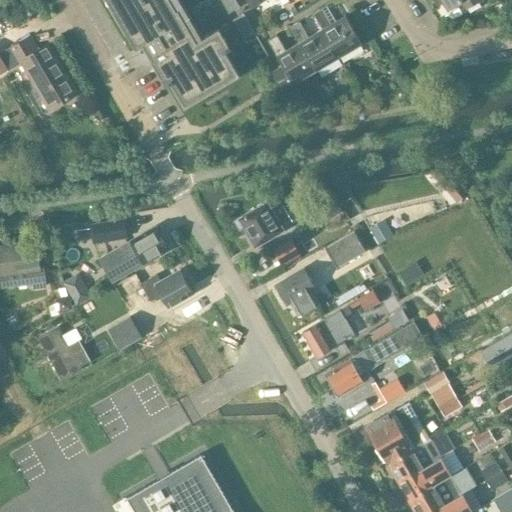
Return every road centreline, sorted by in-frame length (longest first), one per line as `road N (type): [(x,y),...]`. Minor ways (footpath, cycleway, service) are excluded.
road 1 (unclassified): [(362,511),(153,150)]
road 2 (residential): [(153,150),(64,0)]
road 3 (residential): [(393,0),(425,45),(511,38)]
